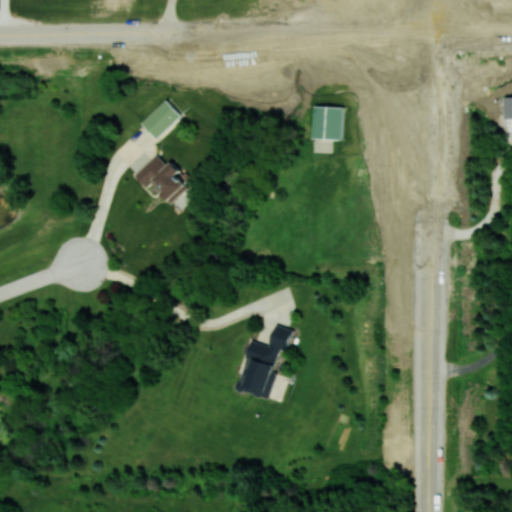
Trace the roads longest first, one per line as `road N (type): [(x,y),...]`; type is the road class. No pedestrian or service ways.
road 1 (secondary): [(438,234),(435,480)]
road 2 (secondary): [(403,50),(438,234)]
road 3 (secondary): [(395,0),(399,44),(412,59),(437,67),(462,61),(480,42),(482,0)]
road 4 (secondary): [(438,234),(443,197),(434,115),(462,61)]
